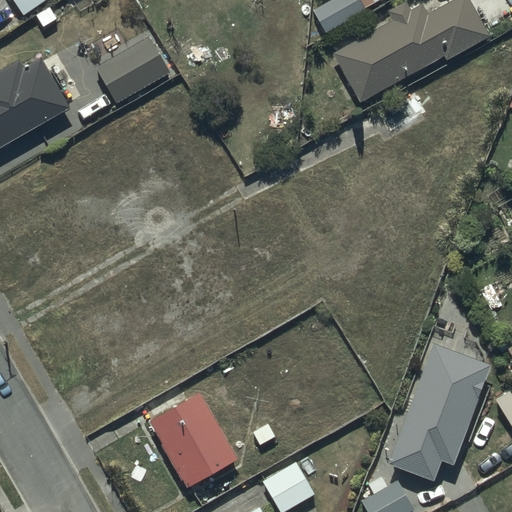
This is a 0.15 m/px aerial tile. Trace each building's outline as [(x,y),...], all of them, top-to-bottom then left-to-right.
[(39,0),(17,0),(25,10),(39,0)] [(364,7),(359,0),(322,0),(311,6),(323,29),(364,7)] [(402,0),(384,10),(387,15),(331,47),(358,97),(441,51),(443,55),(487,31),(470,0),(443,0),(427,9),(421,0),(416,0),(409,4),(406,0),(402,0)] [(149,37),(96,67),(117,103),(170,73),(149,37)] [(0,139),(68,101),(40,51),(25,60),(21,53),(0,65),(0,139)] [(425,107),(412,84),(376,104),(389,126),(425,107)] [(489,357),(430,335),(385,456),(431,473),(438,454),(451,458),(489,357)] [(237,452),(197,385),(148,414),(187,481),(237,452)] [(315,489),(296,457),(263,477),(281,509),(315,489)] [(371,488),(359,495),(367,511),(405,511),(414,507),(396,474),(385,480),(380,471),(366,479),(371,488)] [(265,511),(259,500),(238,511),(265,511)]
